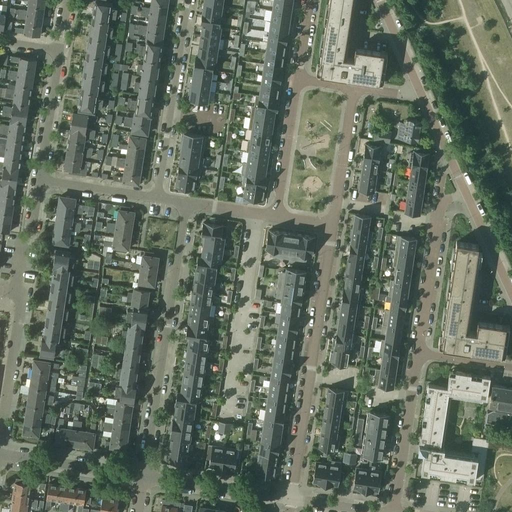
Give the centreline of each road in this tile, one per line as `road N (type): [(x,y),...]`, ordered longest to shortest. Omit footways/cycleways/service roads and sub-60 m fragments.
road 1 (residential): [(289,501),(333,226)]
road 2 (residential): [(144,478),(185,203)]
road 3 (residential): [(187,0),(157,199)]
road 4 (residential): [(395,511),(417,355)]
road 5 (residential): [(417,355),(439,201)]
road 6 (residential): [(289,501),(144,478)]
road 7 (residential): [(144,478),(0,457)]
road 8 (residential): [(298,78),(275,217)]
road 9 (residential): [(354,88),(333,226)]
road 10 (residential): [(0,430),(21,294)]
road 11 (residential): [(39,180),(59,52)]
